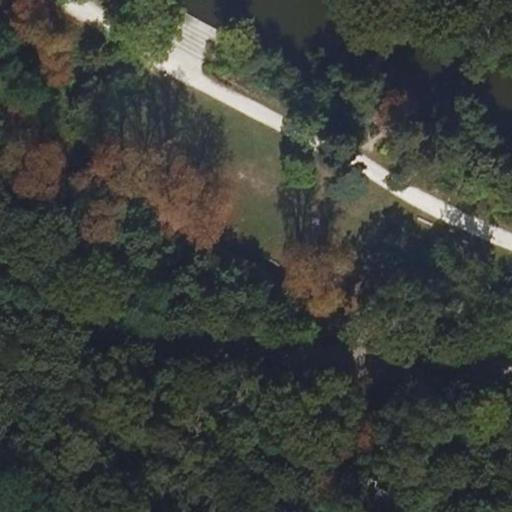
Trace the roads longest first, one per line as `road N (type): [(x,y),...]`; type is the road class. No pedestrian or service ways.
road 1 (track): [(474,380),(331,323),(76,167),(0,107)]
road 2 (track): [(511,375),(474,380),(181,351),(0,305)]
